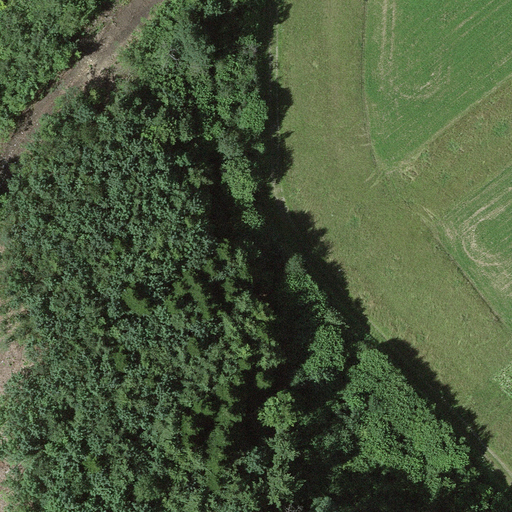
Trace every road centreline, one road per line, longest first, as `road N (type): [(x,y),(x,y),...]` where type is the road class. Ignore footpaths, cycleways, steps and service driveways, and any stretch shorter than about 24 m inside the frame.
road 1 (track): [(276,180),(291,236),(334,290),(511,472)]
road 2 (track): [(275,0),(276,180)]
